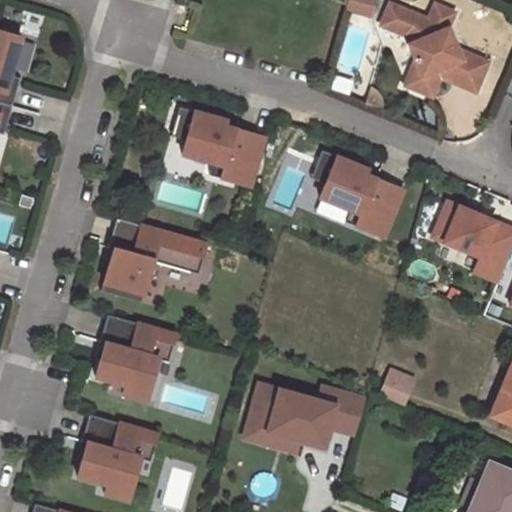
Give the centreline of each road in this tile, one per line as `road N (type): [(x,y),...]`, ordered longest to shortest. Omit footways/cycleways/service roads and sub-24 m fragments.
road 1 (residential): [(511,183),(316,102),(122,37)]
road 2 (residential): [(0,431),(102,68),(122,37)]
